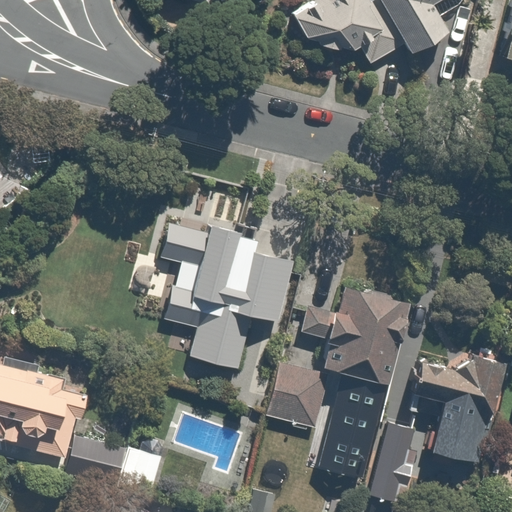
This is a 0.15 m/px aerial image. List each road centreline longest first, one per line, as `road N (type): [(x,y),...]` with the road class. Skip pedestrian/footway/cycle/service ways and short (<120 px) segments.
road 1 (residential): [(511,187),(136,83)]
road 2 (residential): [(136,83),(57,58),(0,21)]
